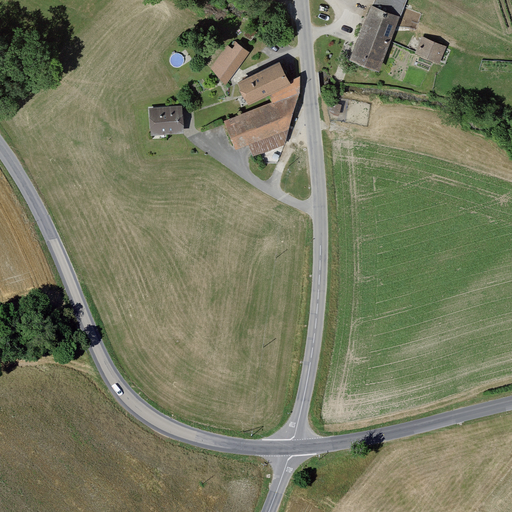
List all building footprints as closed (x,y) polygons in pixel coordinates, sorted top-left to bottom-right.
[(372,0),(371,5),(381,9),(398,15),(401,6),(403,0),(372,0)] [(381,9),(360,64),(377,70),(398,15),(381,9)] [(257,32),(249,27),(243,35),(252,40),(257,32)] [(444,45),(421,36),(414,53),(437,63),(444,45)] [(250,51),(236,41),(212,72),(226,83),(250,51)] [(273,102),(229,121),(239,149),(291,128),(302,93),(301,78),(290,82),(285,62),(241,80),(248,103),(270,92),(273,102)] [(182,106),(149,107),(151,134),(184,132),(182,106)]
